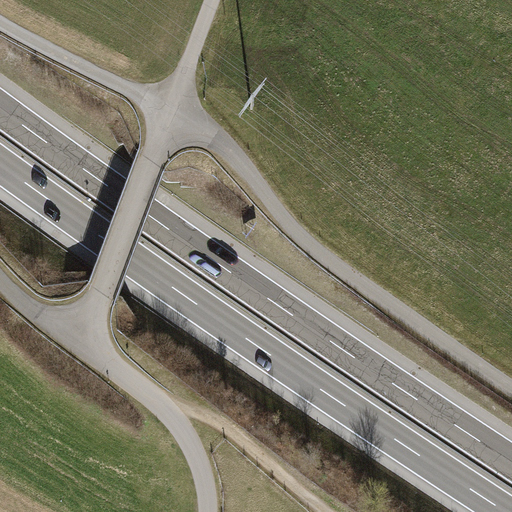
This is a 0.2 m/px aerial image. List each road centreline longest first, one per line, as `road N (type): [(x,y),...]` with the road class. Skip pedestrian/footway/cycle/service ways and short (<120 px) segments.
road 1 (motorway): [(511,459),(0,107)]
road 2 (motorway): [(0,166),(503,511)]
road 3 (track): [(166,110),(224,150),(320,254),(511,390)]
road 4 (track): [(166,110),(75,342)]
road 5 (track): [(322,511),(220,428),(159,407)]
road 6 (track): [(0,23),(166,110)]
